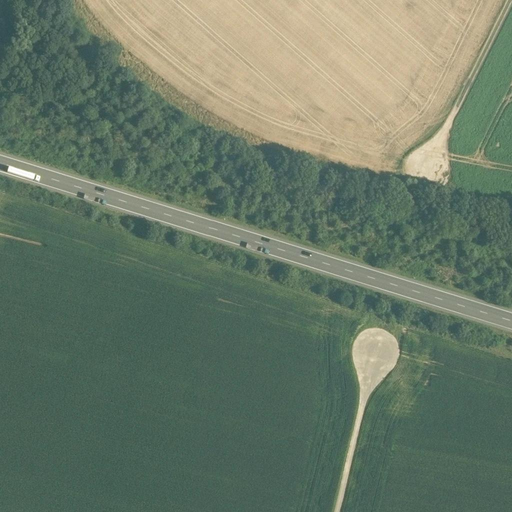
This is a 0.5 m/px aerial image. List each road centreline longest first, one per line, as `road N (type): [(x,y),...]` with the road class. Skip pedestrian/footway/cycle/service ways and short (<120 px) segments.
road 1 (primary): [(0,164),(511,320)]
road 2 (track): [(427,171),(511,0)]
road 3 (track): [(374,353),(336,511)]
